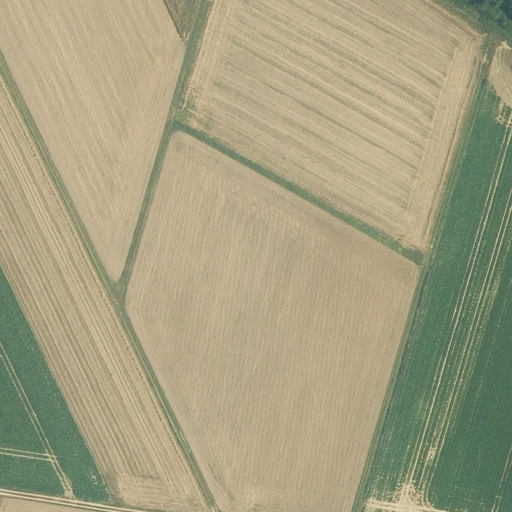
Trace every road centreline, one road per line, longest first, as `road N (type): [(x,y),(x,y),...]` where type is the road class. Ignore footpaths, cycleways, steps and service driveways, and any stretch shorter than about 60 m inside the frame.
road 1 (track): [(357,511),(504,44)]
road 2 (track): [(178,129),(124,311),(0,53)]
road 3 (track): [(214,0),(178,129),(436,273)]
road 4 (track): [(124,311),(221,511)]
